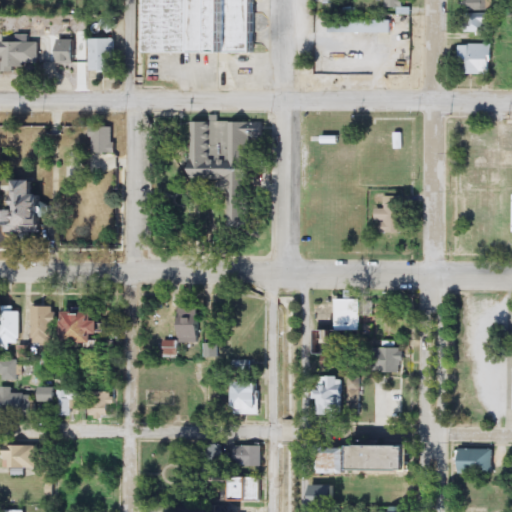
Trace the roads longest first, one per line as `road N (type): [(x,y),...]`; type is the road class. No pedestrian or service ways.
road 1 (residential): [(128,511),(133,0)]
road 2 (residential): [(511,430),(0,428)]
road 3 (residential): [(511,100),(0,99)]
road 4 (residential): [(434,511),(434,0)]
road 5 (residential): [(287,274),(0,271)]
road 6 (residential): [(287,274),(283,0)]
road 7 (residential): [(303,511),(303,294),(287,274)]
road 8 (residential): [(287,274),(271,300),(271,511)]
road 9 (residential): [(511,275),(287,274)]
